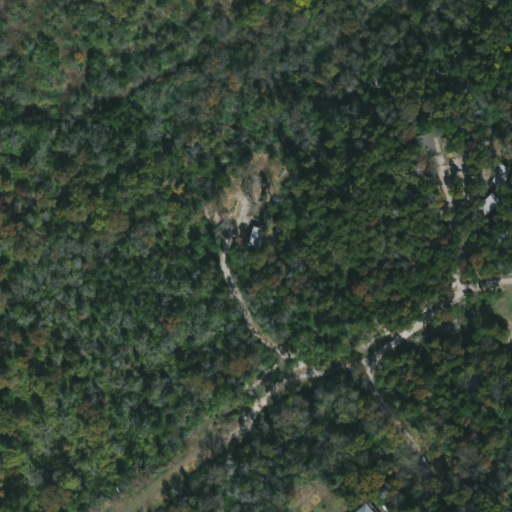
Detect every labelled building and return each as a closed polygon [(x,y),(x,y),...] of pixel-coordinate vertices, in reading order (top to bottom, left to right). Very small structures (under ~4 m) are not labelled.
[(430,157),(423,159),(413,129),(426,125),(436,155),(430,157)] [(510,167),(500,163),(492,181),(503,186),(510,167)] [(243,190),(230,198),(221,183),(240,171),(248,185),(242,189),(243,190)] [(501,202),(493,192),(477,206),(486,216),(501,202)] [(261,248),(265,229),(253,226),(249,245),(261,248)] [(347,511),(363,499),(365,501),(367,500),(377,511),(347,511)]
